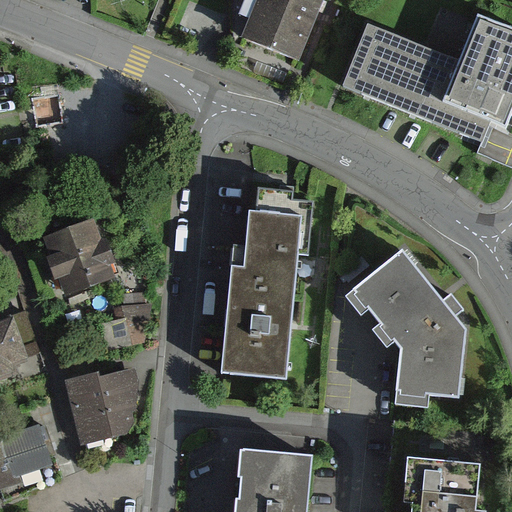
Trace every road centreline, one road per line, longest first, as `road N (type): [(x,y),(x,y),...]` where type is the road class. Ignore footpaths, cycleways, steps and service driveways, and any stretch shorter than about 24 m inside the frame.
road 1 (residential): [(213,101),(201,126),(156,511)]
road 2 (residential): [(213,101),(346,147),(408,180),(488,246)]
road 3 (residential): [(0,7),(138,60),(213,101)]
